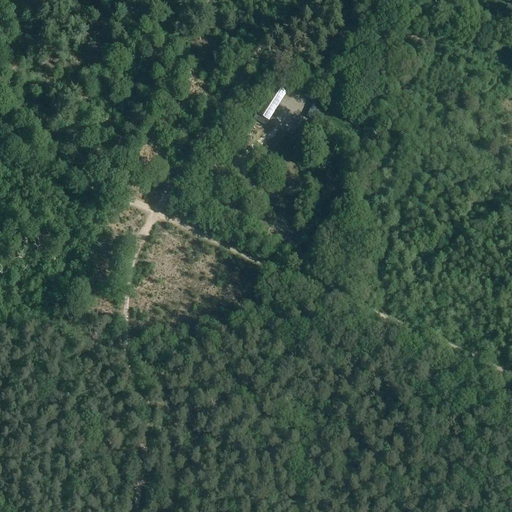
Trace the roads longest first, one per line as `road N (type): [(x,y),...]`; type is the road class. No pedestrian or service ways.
road 1 (track): [(134,511),(145,409),(126,352),(123,309),(138,245),(156,212)]
road 2 (track): [(156,212),(266,42),(326,0)]
road 3 (track): [(388,318),(156,212)]
road 4 (track): [(156,212),(0,146)]
road 5 (unclassified): [(277,124),(322,83),(363,0)]
